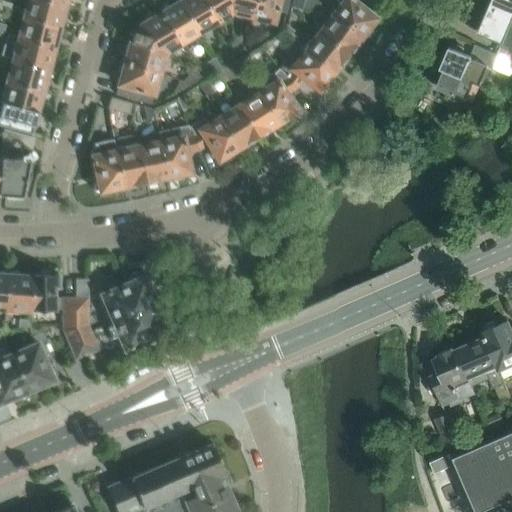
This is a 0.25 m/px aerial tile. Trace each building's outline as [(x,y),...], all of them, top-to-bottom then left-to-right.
[(12,3),(0,0),(0,9),(4,11),(9,12),(12,3)] [(64,7),(64,5),(44,0),(26,0),(22,17),(59,27),(62,16),(64,15),(66,8),(64,7)] [(199,34),(179,0),(171,5),(167,4),(162,7),(161,11),(160,12),(180,46),(199,34)] [(218,23),(203,0),(179,0),(199,34),(218,23)] [(230,16),(233,0),(203,0),(218,23),(230,16)] [(251,19),(255,0),(233,0),(230,16),(232,14),(251,19)] [(285,12),(287,0),(255,0),(251,19),(275,24),(277,11),(285,12)] [(304,0),(313,0),(315,1),(315,0),(291,0),(290,7),(302,10),(304,4),(303,3),(304,0)] [(314,6),(315,1),(313,0),(304,0),(303,3),(304,4),(312,10),(314,6)] [(368,10),(367,11),(352,0),(335,0),(340,4),(332,14),(361,37),(362,35),(366,35),(370,30),(369,26),(376,17),(376,16),(376,15),(376,14),(376,12),(375,11),(373,10),(372,9),(371,9),(370,10),(368,10)] [(511,14),(478,0),(466,25),(477,30),(477,31),(478,31),(478,32),(501,43),(499,46),(503,48),(500,55),(511,60),(511,14)] [(511,0),(477,0),(478,0),(511,14),(511,0)] [(180,46),(160,12),(152,17),(148,16),(144,18),(142,23),(140,24),(138,32),(133,31),(130,41),(169,52),(180,46)] [(361,37),(332,14),(317,31),(349,56),(355,48),(361,37)] [(59,27),(22,17),(17,38),(53,48),(55,38),(58,36),(61,29),(59,27)] [(297,33),(287,25),(284,31),(292,39),(297,33)] [(349,56),(317,31),(314,35),(303,48),(302,49),(332,73),(339,64),(343,64),(349,56)] [(53,49),(53,48),(17,38),(6,35),(1,54),(12,58),(11,60),(47,69),(50,59),(53,58),(55,51),(53,49)] [(233,41),(235,56),(245,50),(238,38),(233,41)] [(166,54),(169,52),(130,41),(129,44),(126,44),(124,51),(126,53),(124,64),(161,74),(166,54)] [(302,49),(303,48),(295,42),(286,53),(291,57),(284,64),(279,69),(296,89),(304,79),(317,90),(322,84),(323,84),(326,81),(329,82),(332,77),(331,74),(332,73),(302,49)] [(445,70),(438,87),(473,102),(488,67),(493,68),(499,54),(475,44),(472,51),(451,42),(440,69),(445,70)] [(224,47),(227,61),(233,57),(226,46),(224,47)] [(267,56),(258,46),(251,51),(261,62),(267,56)] [(219,54),(213,58),(220,71),(226,67),(225,66),(226,65),(219,54)] [(220,71),(213,58),(203,64),(210,72),(212,74),(213,72),(215,74),(218,73),(220,71)] [(47,70),(47,69),(11,60),(5,81),(42,91),(44,79),(47,78),(49,72),(47,70)] [(224,83),(243,71),(236,60),(226,66),(226,65),(225,66),(226,67),(220,71),(218,73),(224,83)] [(210,72),(203,64),(200,62),(198,64),(205,75),(210,72)] [(155,96),(161,74),(124,64),(123,65),(120,66),(118,72),(120,75),(115,95),(150,103),(152,95),(155,96)] [(187,86),(203,76),(191,68),(185,72),(188,76),(182,81),(179,80),(178,82),(187,86)] [(286,95),(296,89),(279,69),(274,73),(264,80),(267,85),(256,91),(277,125),(277,124),(281,125),(287,122),(287,118),(289,117),(288,115),(295,111),(286,95)] [(212,91),(205,80),(198,84),(198,85),(205,95),(212,91)] [(41,91),(42,91),(5,81),(0,97),(0,100),(3,101),(2,103),(37,112),(37,110),(36,110),(39,101),(41,100),(43,93),(41,91)] [(173,95),(187,86),(178,82),(173,95)] [(277,125),(256,91),(237,103),(259,139),(268,134),(268,130),(277,125)] [(190,107),(184,93),(174,99),(179,111),(190,107)] [(129,113),(131,103),(131,102),(110,97),(108,108),(129,113)] [(179,111),(174,99),(169,102),(174,113),(179,111)] [(38,115),(37,112),(2,103),(0,109),(0,125),(30,134),(31,126),(33,126),(33,124),(36,121),(38,115)] [(259,139),(237,103),(217,116),(238,149),(246,143),(250,145),(259,139)] [(155,119),(153,108),(143,106),(146,121),(155,119)] [(238,149),(217,116),(207,122),(204,117),(196,123),(187,127),(198,151),(208,144),(217,159),(224,155),(225,157),(227,155),(230,157),(236,153),(236,150),(238,149)] [(186,124),(157,131),(159,139),(168,177),(169,177),(172,179),(178,178),(180,175),(183,175),(182,172),(190,171),(186,153),(198,151),(187,127),(186,124)] [(116,128),(111,129),(113,139),(115,149),(115,148),(123,186),(133,184),(136,187),(146,185),(137,144),(134,135),(118,138),(116,128)] [(29,170),(30,160),(31,155),(7,154),(7,145),(30,151),(33,138),(2,130),(0,154),(0,162),(0,194),(6,195),(5,197),(21,198),(21,196),(22,196),(26,170),(29,170)] [(115,149),(113,139),(93,143),(94,148),(91,149),(93,160),(91,160),(92,163),(94,163),(98,182),(96,182),(95,183),(94,184),(93,185),(93,186),(93,187),(93,189),(94,190),(95,191),(96,192),(98,192),(99,192),(100,192),(101,191),(110,189),(114,191),(119,190),(121,187),(123,186),(115,148),(115,149)] [(168,177),(159,139),(137,144),(146,185),(156,183),(158,180),(168,177)] [(131,281),(100,294),(112,322),(158,302),(153,291),(150,290),(144,275),(142,276),(141,273),(138,271),(131,274),(129,278),(131,281)] [(30,313),(29,276),(22,276),(21,273),(12,272),(10,275),(7,275),(4,311),(30,313)] [(59,286),(58,275),(52,274),(50,272),(41,272),(39,275),(29,275),(29,276),(30,313),(31,313),(32,310),(55,309),(55,286),(59,286)] [(75,325),(74,297),(62,297),(62,326),(75,325)] [(87,297),(74,297),(75,325),(87,325),(87,297)] [(163,314),(158,302),(112,322),(123,350),(153,338),(154,340),(158,343),(166,340),(167,336),(165,333),(167,332),(161,317),(163,314)] [(18,318),(17,330),(30,327),(30,319),(18,318)] [(511,363),(511,330),(507,320),(496,325),(495,322),(483,328),(485,330),(481,332),(483,336),(497,369),(498,371),(501,371),(502,374),(511,369),(511,367),(511,364),(511,363)] [(86,355),(75,325),(62,326),(62,331),(75,360),(86,355)] [(97,350),(87,328),(87,325),(75,325),(86,355),(97,350)] [(497,369),(483,336),(482,336),(482,338),(452,351),(459,367),(463,365),(470,381),(497,369)] [(37,342),(11,354),(27,392),(53,380),(52,379),(57,377),(52,363),(47,365),(37,342)] [(459,367),(452,351),(451,348),(437,354),(438,357),(426,362),(426,364),(433,361),(438,374),(429,378),(432,383),(428,385),(431,394),(436,392),(442,406),(449,403),(451,406),(463,401),(456,386),(470,381),(463,365),(459,367)] [(27,392),(11,354),(0,358),(0,403),(13,398),(16,399),(23,397),(24,393),(27,392)] [(504,381),(495,385),(501,401),(511,397),(504,381)] [(435,419),(445,444),(458,438),(448,414),(435,419)] [(478,511),(511,497),(511,432),(453,458),(476,511),(478,511)] [(232,511),(234,511),(222,483),(227,481),(211,443),(107,488),(117,511),(184,511),(189,510),(189,511),(232,511)] [(76,511),(74,511),(70,503),(69,501),(67,500),(65,499),(62,499),(60,500),(59,501),(58,503),(56,506),(58,509),(50,511),(76,511)]
